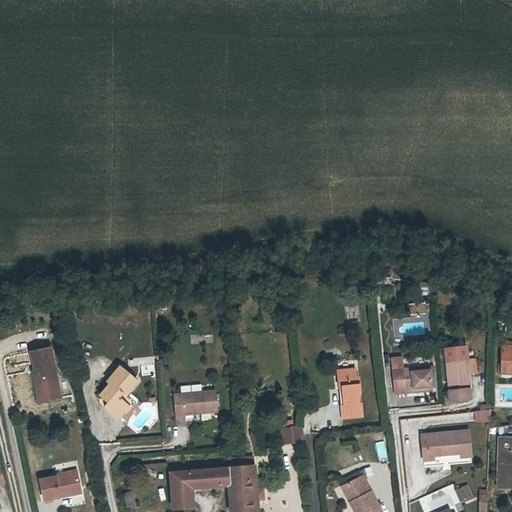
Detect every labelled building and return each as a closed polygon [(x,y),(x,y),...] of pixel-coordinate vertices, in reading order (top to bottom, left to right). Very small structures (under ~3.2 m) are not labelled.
[(436,289),(437,299),(445,298),(444,288),(436,289)] [(409,305),(410,312),(423,310),(422,303),(409,305)] [(511,346),(503,346),(503,365),(499,365),(499,371),(503,372),(503,374),(511,374),(511,346)] [(468,363),(465,348),(444,349),(449,392),(470,391),(468,363)] [(60,393),(50,352),(30,357),(39,398),(60,393)] [(401,370),(400,361),(390,362),(394,395),(412,393),(412,390),(436,388),(434,367),(401,370)] [(118,416),(124,409),(123,399),(116,394),(119,390),(122,392),(126,392),(137,379),(118,366),(107,380),(110,383),(100,394),(106,399),(102,404),(118,416)] [(346,386),(346,402),(341,403),(343,417),(364,415),(363,402),(360,402),(359,392),(362,392),(361,375),(357,375),(357,367),(338,369),(339,387),(346,386)] [(217,412),(216,391),(174,394),(176,417),(185,417),(185,415),(217,412)] [(62,402),(60,393),(39,398),(37,399),(39,407),(62,402)] [(478,410),(476,410),(475,420),(488,421),(489,409),(478,410)] [(302,441),(301,424),(279,426),(280,443),(302,441)] [(460,457),(470,457),(468,431),(421,435),(423,460),(430,460),(430,456),(460,453),(460,457)] [(498,486),(511,486),(511,437),(499,437),(498,486)] [(383,440),(374,443),(378,459),(387,457),(383,440)] [(238,482),(240,511),(254,511),(254,503),(253,490),(251,467),(237,468),(238,482)] [(240,511),(238,482),(226,483),(224,468),(170,471),(171,490),(190,490),(225,488),(228,511),(240,511)] [(238,482),(237,468),(224,468),(226,483),(238,482)] [(273,482),(290,482),(289,469),(272,470),(273,482)] [(82,491),(78,472),(41,479),(44,501),(60,498),(60,495),(82,491)] [(357,511),(379,511),(364,477),(344,487),(351,503),(354,502),(357,511)] [(471,495),(466,484),(461,486),(467,497),(471,495)] [(461,486),(455,489),(461,500),(467,497),(461,486)] [(132,490),(122,492),(124,507),(134,505),(132,490)] [(191,509),(190,490),(171,490),(173,510),(191,509)] [(485,511),(486,495),(478,495),(476,511),(485,511)]
